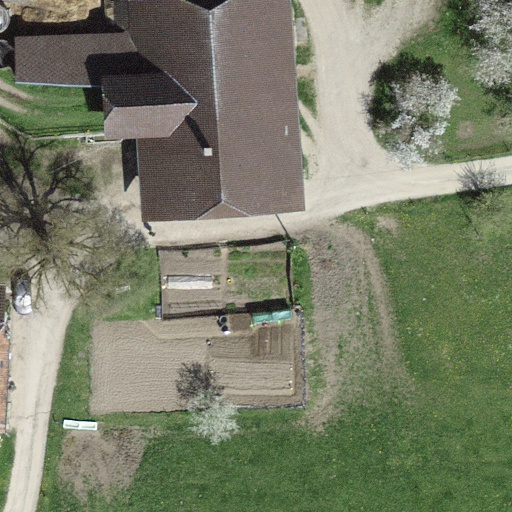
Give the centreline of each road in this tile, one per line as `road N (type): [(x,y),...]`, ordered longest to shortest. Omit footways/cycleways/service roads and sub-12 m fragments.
road 1 (track): [(26,511),(53,278),(74,238),(277,229),(424,186),(511,175)]
road 2 (track): [(340,211),(338,49),(311,0)]
